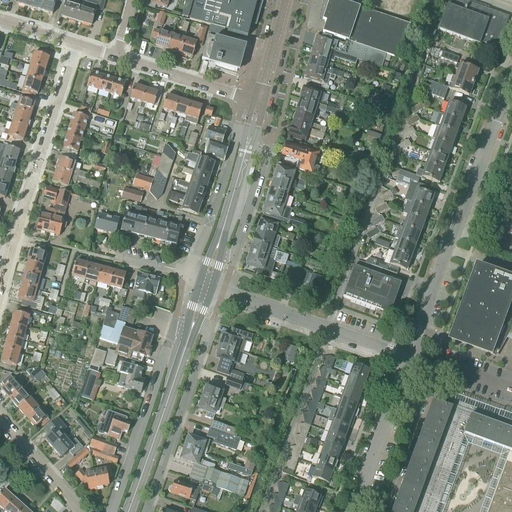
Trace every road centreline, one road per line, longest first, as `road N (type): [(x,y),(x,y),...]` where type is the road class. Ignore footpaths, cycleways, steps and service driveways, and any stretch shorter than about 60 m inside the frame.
road 1 (residential): [(511,79),(409,357)]
road 2 (residential): [(0,298),(75,44)]
road 3 (residential): [(195,314),(171,330),(111,511)]
road 4 (residential): [(207,284),(409,357)]
road 5 (residential): [(144,511),(207,333),(195,314)]
road 6 (tertiary): [(129,511),(195,314)]
road 7 (residential): [(251,132),(237,128),(211,220),(184,272)]
road 8 (residential): [(409,357),(355,511)]
road 9 (residential): [(215,259),(234,254),(262,158),(251,132)]
road 10 (residential): [(245,97),(115,55)]
road 11 (tertiary): [(215,259),(251,132)]
road 12 (residential): [(79,511),(0,421)]
